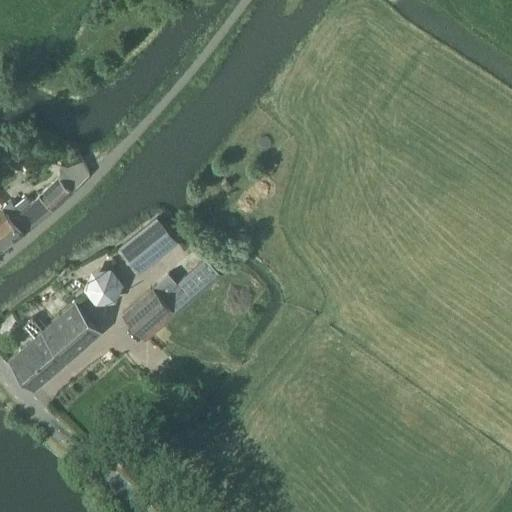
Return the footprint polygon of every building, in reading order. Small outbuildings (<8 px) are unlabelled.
[(0,250),(22,233),(51,210),(91,178),(84,165),(69,171),(38,195),(28,202),(24,197),(13,206),(17,211),(9,218),(1,208),(0,209),(0,250)] [(177,241),(157,216),(119,247),(139,272),(177,241)] [(196,248),(153,286),(176,313),(219,274),(196,248)] [(90,270),(83,290),(95,305),(116,303),(124,284),(111,267),(90,270)] [(145,340),(176,313),(153,286),(122,314),(145,340)] [(43,328),(69,358),(100,332),(74,301),(43,328)] [(69,358),(43,328),(42,329),(31,316),(22,324),(33,337),(8,358),(34,388),(69,358)]
